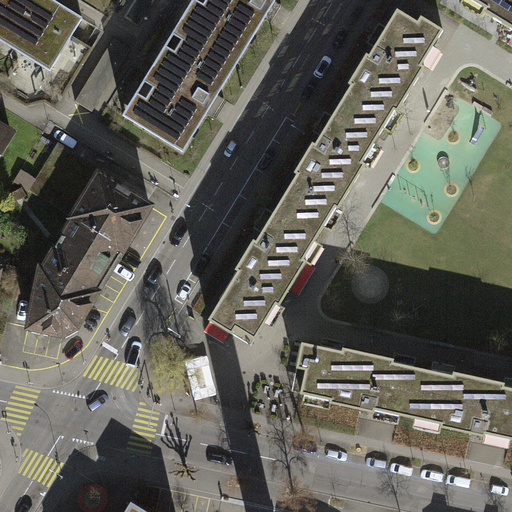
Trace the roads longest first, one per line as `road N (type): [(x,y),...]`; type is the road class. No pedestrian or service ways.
road 1 (residential): [(334,0),(77,415)]
road 2 (residential): [(77,415),(511,511)]
